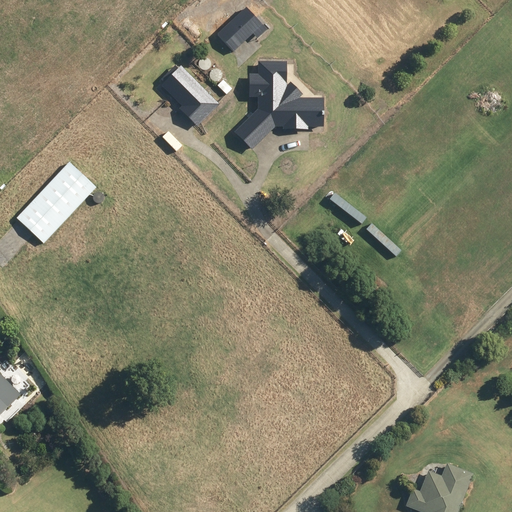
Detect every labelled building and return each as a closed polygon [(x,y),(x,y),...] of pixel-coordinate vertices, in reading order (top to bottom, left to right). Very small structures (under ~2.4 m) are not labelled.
[(245,11),(216,36),(224,46),(232,55),(251,36),(256,41),(265,32),(252,19),(245,11)] [(260,112),(236,134),(253,151),(276,129),(285,129),(285,132),(309,133),(309,129),(324,129),(325,101),(301,100),(304,97),(292,84),(289,87),(288,86),(288,65),(260,64),(260,77),(251,77),(251,99),(260,99),(260,112)] [(183,109),(181,111),(198,129),(220,106),(183,68),(180,71),(176,67),(162,81),(165,84),(162,87),(183,109)] [(224,82),(218,87),(227,96),(233,90),(224,82)] [(70,162),(17,218),(44,243),(97,187),(70,162)] [(108,197),(98,190),(88,202),(97,210),(108,197)] [(423,511),(459,511),(475,473),(448,462),(443,476),(430,471),(421,492),(414,489),(408,506),(423,511)]
